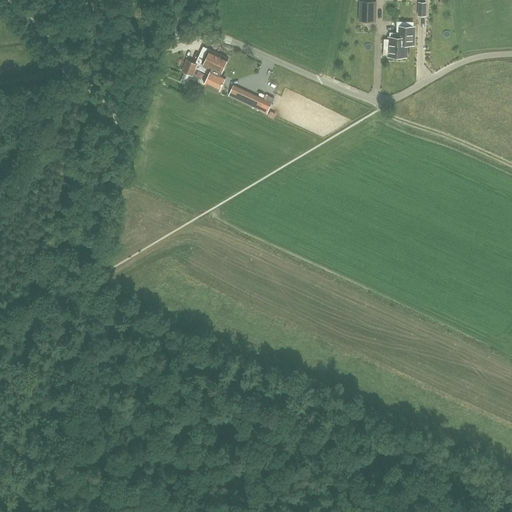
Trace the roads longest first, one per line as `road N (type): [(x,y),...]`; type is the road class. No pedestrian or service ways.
road 1 (unclassified): [(80,73),(221,39),(385,100),(468,57),(511,54)]
road 2 (unclassified): [(28,511),(77,312),(64,290)]
road 3 (unclassified): [(64,290),(100,134),(98,99),(80,73)]
road 4 (track): [(381,108),(511,164)]
